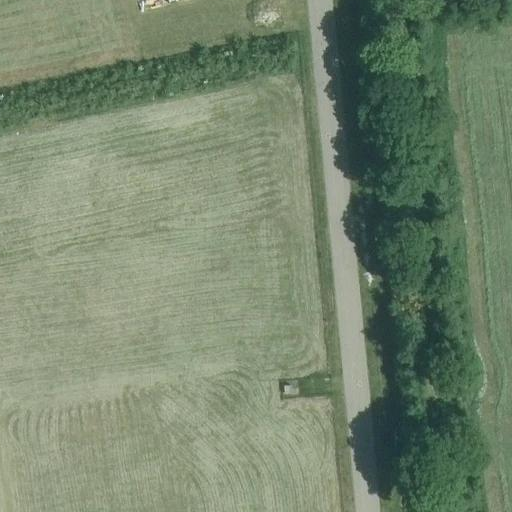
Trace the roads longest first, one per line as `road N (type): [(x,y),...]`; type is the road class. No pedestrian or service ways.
road 1 (unclassified): [(369,511),(318,0)]
road 2 (track): [(438,511),(394,0)]
